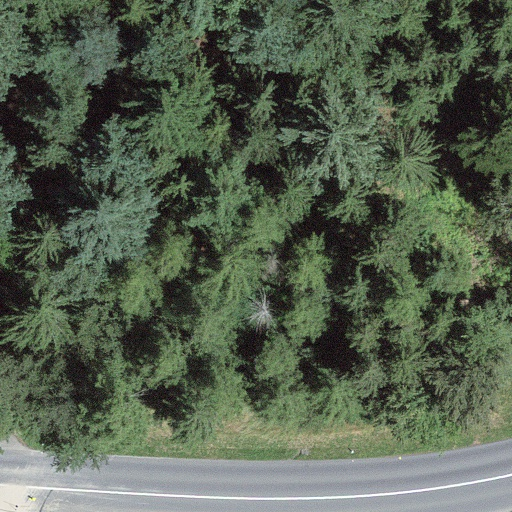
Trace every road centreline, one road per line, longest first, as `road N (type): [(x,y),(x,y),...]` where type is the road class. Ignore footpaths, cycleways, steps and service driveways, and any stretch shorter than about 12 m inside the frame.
road 1 (tertiary): [(511,475),(302,499),(0,488)]
road 2 (track): [(20,0),(28,227),(0,488)]
